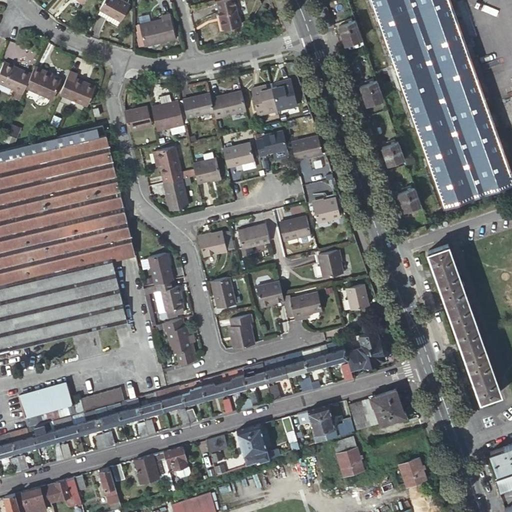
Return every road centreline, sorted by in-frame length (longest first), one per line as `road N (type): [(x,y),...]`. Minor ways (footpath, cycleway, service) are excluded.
road 1 (residential): [(0,487),(423,368)]
road 2 (tertiary): [(310,38),(385,257)]
road 3 (residential): [(182,227),(146,215),(134,187),(113,97),(124,57)]
road 4 (unclassified): [(0,384),(144,350)]
road 5 (residential): [(213,366),(182,227)]
road 6 (unclassified): [(511,212),(385,257)]
road 7 (residential): [(19,0),(42,23),(124,57)]
